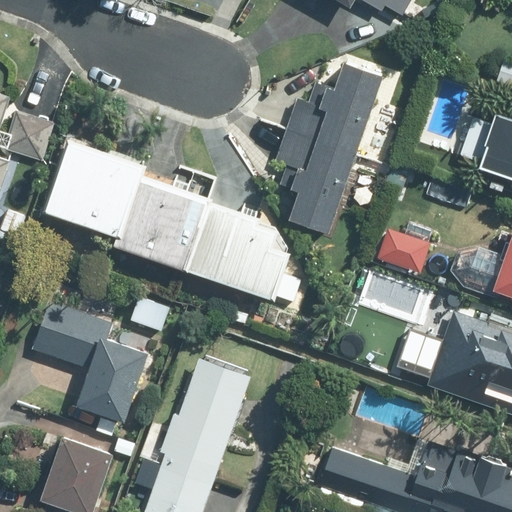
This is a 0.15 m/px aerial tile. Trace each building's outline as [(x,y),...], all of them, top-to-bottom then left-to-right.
[(418,0),(347,0),(349,1),(349,0),(384,0),(409,15),(418,0)] [(331,232),(383,70),(337,56),(322,101),(290,90),(267,161),(300,172),(285,217),(331,232)] [(0,112),(7,93),(0,90),(0,202),(15,160),(0,154),(0,141),(45,157),(59,119),(15,104),(5,133),(0,131),(0,112)] [(511,122),(499,118),(477,181),(511,193),(511,122)] [(147,163),(65,136),(41,209),(124,237),(120,249),(272,299),(289,246),(274,241),(279,223),(142,178),(147,163)] [(433,241),(387,225),(376,257),(423,273),(433,241)] [(511,227),(494,286),(511,291),(511,227)] [(137,289),(127,316),(137,320),(162,329),(172,303),(137,289)] [(108,315),(44,294),(26,349),(89,369),(78,404),(127,420),(149,353),(101,337),(108,315)] [(511,328),(456,311),(432,383),(511,409),(511,328)] [(202,511),(247,368),(196,352),(146,511),(202,511)] [(65,432),(39,505),(60,511),(93,511),(115,449),(65,432)] [(511,511),(511,462),(429,438),(420,469),(334,443),(318,496),(372,511),(511,511)]
